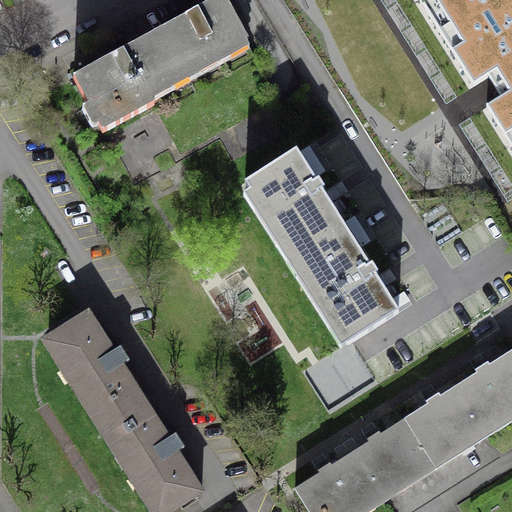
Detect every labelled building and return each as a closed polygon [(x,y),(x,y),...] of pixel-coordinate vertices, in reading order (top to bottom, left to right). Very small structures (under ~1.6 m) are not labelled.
[(104,67),(74,85),(110,144),(250,60),(214,0),(189,15),(104,67)] [(454,70),(407,0),(328,0),(320,6),(391,112),(454,70)] [(344,354),(401,327),(371,275),(322,192),(304,162),(243,196),(344,354)] [(124,353),(93,303),(37,337),(145,511),(172,511),(209,490),(179,442),(124,353)] [(294,481),(312,511),(390,511),(511,436),(511,350),(510,346),(294,481)]
